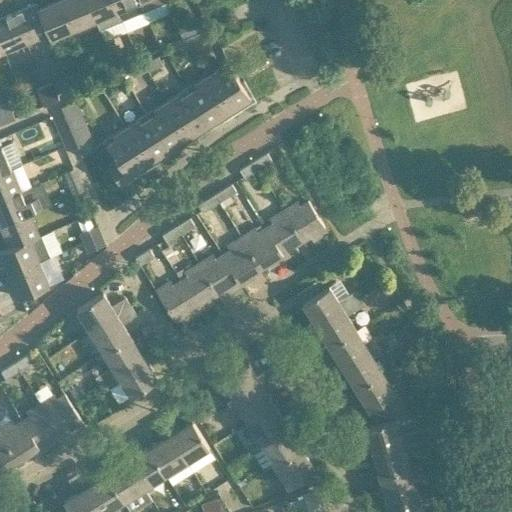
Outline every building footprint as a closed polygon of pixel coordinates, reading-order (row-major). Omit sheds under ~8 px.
[(61,0),(55,0),(38,7),(51,37),(73,27),(61,0)] [(87,0),(61,0),(73,27),(95,18),(87,0)] [(87,0),(95,18),(100,28),(122,19),(113,0),(87,0)] [(140,0),(113,0),(122,19),(127,30),(149,21),(144,10),(140,0)] [(140,0),(144,10),(166,0),(140,0)] [(36,2),(14,12),(26,42),(48,33),(50,37),(51,37),(38,7),(36,2)] [(14,12),(0,17),(0,40),(4,51),(26,42),(14,12)] [(194,17),(177,25),(182,37),(199,30),(194,17)] [(200,31),(185,37),(189,46),(203,40),(200,31)] [(185,37),(171,43),(175,52),(189,46),(185,37)] [(158,54),(144,61),(147,70),(162,64),(158,54)] [(144,61),(129,67),(133,76),(147,70),(144,61)] [(228,62),(207,75),(229,109),(250,96),(228,62)] [(113,73),(98,80),(102,89),(117,82),(113,73)] [(207,75),(187,88),(209,122),(229,109),(207,75)] [(97,81),(84,86),(88,95),(102,89),(98,80),(97,81)] [(52,101),(59,99),(52,82),(45,85),(52,101)] [(37,89),(44,105),(52,101),(45,85),(37,89)] [(187,88),(166,100),(188,135),(209,122),(187,88)] [(61,105),(82,154),(96,148),(76,99),(61,105)] [(166,100),(146,113),(168,148),(188,135),(166,100)] [(8,101),(1,104),(7,120),(15,117),(8,101)] [(146,113),(126,126),(148,161),(168,148),(146,113)] [(148,161),(126,126),(105,139),(117,158),(108,164),(120,184),(122,184),(119,179),(148,161)] [(0,145),(0,172),(11,168),(1,145),(0,145)] [(267,151),(253,160),(258,167),(271,159),(267,151)] [(258,167),(253,160),(239,168),(244,176),(258,167)] [(0,172),(0,198),(20,190),(11,168),(0,172)] [(83,189),(77,175),(68,179),(74,193),(83,189)] [(0,224),(30,212),(42,207),(52,203),(42,181),(20,190),(0,198),(0,224)] [(232,182),(215,192),(220,200),(223,206),(234,200),(230,194),(237,190),(232,182)] [(220,200),(215,192),(198,203),(203,211),(220,200)] [(298,200),(284,208),(303,240),(311,235),(313,239),(327,230),(308,200),(301,204),(298,200)] [(272,222),(265,226),(284,257),(298,248),(296,245),(303,240),(284,208),(269,217),(272,222)] [(30,212),(0,224),(8,242),(9,245),(9,246),(30,238),(39,234),(30,212)] [(189,216),(175,224),(180,232),(194,224),(189,216)] [(102,234),(98,224),(79,232),(83,242),(102,234)] [(180,232),(175,224),(162,233),(167,241),(180,232)] [(255,227),(241,235),(261,266),(268,262),(271,265),(284,257),(265,226),(258,231),(255,227)] [(10,246),(0,250),(10,273),(39,260),(50,255),(41,234),(39,235),(39,234),(30,238),(10,246)] [(87,251),(106,243),(102,234),(83,242),(87,251)] [(230,248),(223,253),(242,283),(256,275),(253,271),(261,266),(241,235),(228,244),(230,248)] [(169,244),(162,249),(171,264),(179,259),(169,244)] [(136,256),(141,264),(154,255),(149,247),(136,256)] [(213,253),(199,261),(218,293),(226,288),(228,292),(242,283),(223,253),(215,257),(213,253)] [(39,260),(10,273),(19,296),(49,283),(64,277),(54,254),(50,255),(39,260)] [(187,275),(180,279),(199,310),(213,301),(211,297),(218,293),(199,261),(185,270),(187,275)] [(199,310),(180,279),(173,283),(171,279),(156,288),(175,319),(183,314),(185,318),(199,310)] [(302,301),(316,323),(359,295),(355,288),(338,299),(329,284),(302,301)] [(78,308),(91,329),(131,305),(125,296),(112,304),(104,291),(78,308)] [(316,323),(329,344),(356,327),(347,313),(364,302),(359,295),(316,323)] [(91,329),(104,350),(131,334),(123,322),(136,314),(131,305),(91,329)] [(329,344),(342,365),(386,338),(381,330),(364,341),(356,327),(329,344)] [(95,375),(100,382),(144,355),(131,334),(104,350),(113,364),(95,375)] [(342,365),(356,386),(382,370),(373,356),(390,345),(386,338),(342,365)] [(28,352),(15,361),(20,369),(33,361),(28,352)] [(144,355),(100,382),(104,390),(122,379),(131,393),(157,377),(144,355)] [(20,369),(15,361),(1,369),(6,377),(20,369)] [(221,377),(235,399),(275,374),(272,369),(270,365),(256,374),(248,361),(221,377)] [(371,407),(376,422),(392,417),(386,397),(396,391),(382,370),(356,386),(369,408),(371,407)] [(235,399),(249,421),(275,404),(268,392),(281,383),(275,374),(235,399)] [(54,394),(40,402),(59,433),(66,429),(69,433),(84,423),(65,393),(56,398),(54,394)] [(28,415),(21,419),(41,450),(54,442),(51,438),(59,433),(40,402),(25,411),(28,415)] [(249,421),(262,442),(302,417),(297,408),(283,417),(275,404),(249,421)] [(171,413),(162,419),(187,460),(209,446),(192,419),(179,427),(171,413)] [(365,425),(372,449),(421,435),(419,427),(399,433),(394,416),(392,417),(376,422),(365,425)] [(262,442),(275,463),(302,447),(294,435),(308,426),(302,417),(262,442)] [(11,420),(0,426),(0,432),(17,459),(25,455),(27,458),(41,450),(21,419),(13,424),(11,420)] [(161,438),(149,446),(166,473),(187,460),(162,419),(153,424),(161,438)] [(0,475),(12,468),(9,464),(17,459),(0,432),(0,475)] [(372,449),(379,473),(409,465),(404,449),(424,443),(421,435),(372,449)] [(128,440),(119,445),(145,486),(166,473),(149,446),(137,454),(128,440)] [(119,465),(107,472),(123,499),(145,486),(119,445),(110,451),(119,465)] [(302,447),(275,463),(289,485),(304,476),(308,483),(326,472),(320,463),(314,467),(302,447)] [(367,492),(370,502),(416,489),(409,465),(379,473),(383,487),(367,492)] [(86,466),(77,472),(101,511),(103,511),(123,499),(107,472),(94,480),(86,466)] [(101,511),(77,472),(68,478),(76,491),(64,499),(70,510),(71,511),(101,511)] [(374,511),(389,508),(390,511),(422,511),(416,489),(370,502),(373,511),(374,511)] [(226,511),(221,496),(201,502),(204,511),(226,511)] [(64,499),(51,508),(53,511),(66,511),(70,510),(64,499)]
